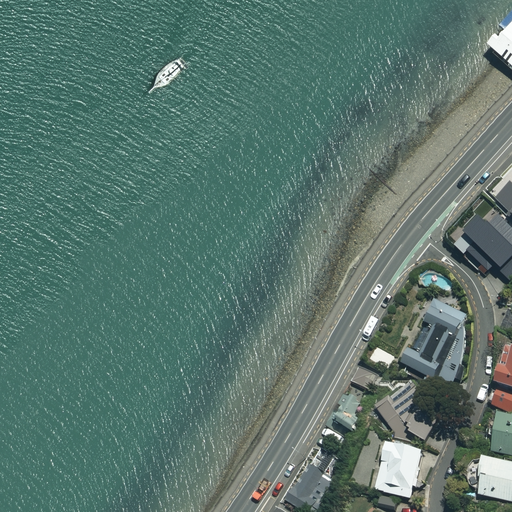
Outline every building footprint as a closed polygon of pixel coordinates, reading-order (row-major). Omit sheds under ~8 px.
[(498,54),(511,66),(511,32),(509,35),(508,36),(507,36),(504,39),(504,41),(503,42),(499,38),(491,48),(498,54)] [(511,192),(501,204),(511,214),(511,192)] [(473,317),(437,300),(426,324),(436,328),(432,339),(420,334),(406,367),(431,378),(426,390),(440,396),(452,390),(462,378),(467,369),(469,360),(473,317)] [(511,358),(495,408),(511,413),(511,358)] [(377,376),(361,368),(353,383),(369,392),(377,376)] [(428,401),(415,382),(379,408),(399,437),(411,429),(403,418),(428,401)] [(443,426),(422,412),(413,426),(418,429),(414,435),(430,446),(443,426)] [(348,414),(341,425),(353,433),(360,422),(348,414)] [(511,417),(504,416),(497,454),(511,456),(511,417)] [(430,456),(393,445),(379,492),(416,503),(430,456)] [(339,458),(324,450),(315,467),(330,475),(339,458)] [(511,465),(489,460),(484,481),(487,481),(484,497),(511,503),(511,465)] [(304,511),(314,511),(334,480),(312,467),(290,503),(304,511)]
